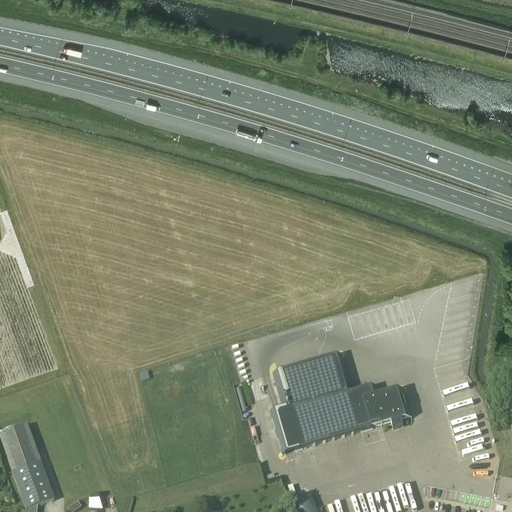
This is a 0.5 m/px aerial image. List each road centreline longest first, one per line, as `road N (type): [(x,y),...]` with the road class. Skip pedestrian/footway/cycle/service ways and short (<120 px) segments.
road 1 (motorway): [(0,64),(237,126),(511,218)]
road 2 (motorway): [(511,191),(242,101),(0,38)]
road 3 (unknown): [(441,477),(412,470),(334,480),(289,473),(269,446),(257,408),(257,359),(282,344),(327,341),(405,367),(430,422)]
